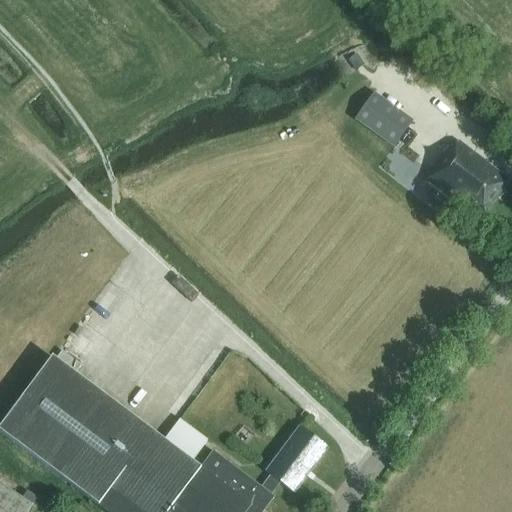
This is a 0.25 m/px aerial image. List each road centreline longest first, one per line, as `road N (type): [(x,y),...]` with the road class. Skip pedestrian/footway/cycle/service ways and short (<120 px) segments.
road 1 (unclassified): [(376,469),(112,224)]
road 2 (tertiary): [(376,469),(511,288)]
